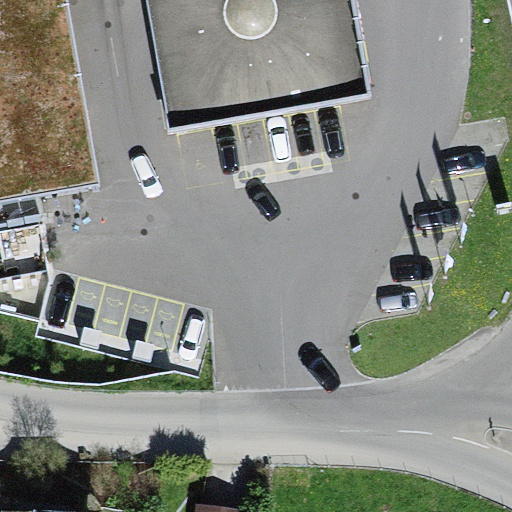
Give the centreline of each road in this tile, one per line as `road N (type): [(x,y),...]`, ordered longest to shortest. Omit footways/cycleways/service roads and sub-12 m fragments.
road 1 (residential): [(392,426),(167,428),(0,410)]
road 2 (residential): [(392,426),(511,481)]
